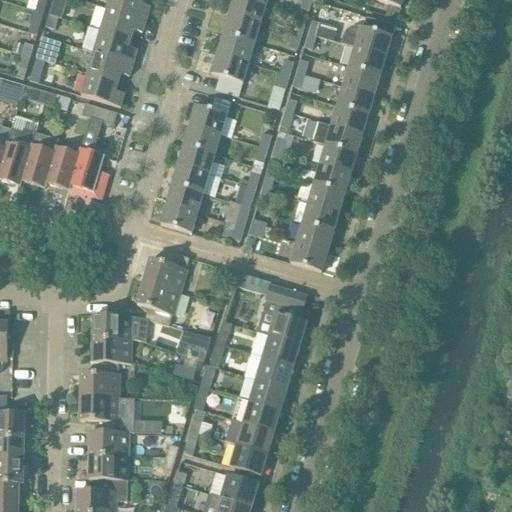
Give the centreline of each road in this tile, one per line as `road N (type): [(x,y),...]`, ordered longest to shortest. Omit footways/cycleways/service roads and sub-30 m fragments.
road 1 (residential): [(364,300),(452,0)]
road 2 (residential): [(135,230),(180,86),(158,54),(174,0)]
road 3 (residential): [(303,511),(364,300)]
road 4 (residential): [(48,511),(53,301)]
road 5 (residential): [(135,230),(0,216)]
road 6 (residential): [(53,301),(96,302),(113,284),(135,230)]
road 7 (residential): [(364,300),(247,264)]
